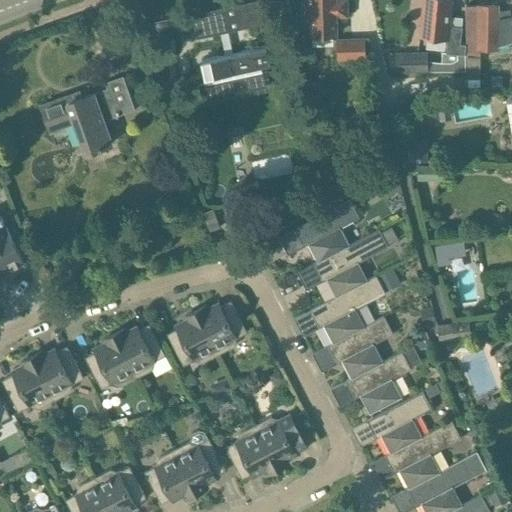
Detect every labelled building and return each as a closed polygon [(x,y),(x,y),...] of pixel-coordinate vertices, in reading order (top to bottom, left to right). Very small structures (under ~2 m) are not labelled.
[(310,0),(311,2),(307,2),(307,18),(311,18),(312,36),(338,35),(337,17),(349,17),(348,0),(310,0)] [(458,54),(459,54),(465,55),(467,55),(467,45),(462,44),(464,26),(450,25),(453,0),(424,0),(420,37),(449,40),(447,53),(458,54)] [(267,46),(234,53),(229,32),(250,27),(244,2),(192,14),(198,38),(221,33),(226,55),(202,60),(205,78),(206,78),(207,82),(199,84),(203,101),(235,93),(233,80),(247,77),(250,90),(267,87),(263,70),(262,70),(261,66),(270,64),(267,46)] [(498,48),(499,47),(511,45),(511,16),(511,10),(500,12),(500,5),(478,5),(466,5),(467,45),(467,55),(467,56),(482,56),(482,49),(498,50),(498,48)] [(366,39),(338,38),(338,60),(367,60),(366,39)] [(428,52),(396,53),(396,74),(429,73),(429,72),(428,61),(428,52)] [(440,62),(428,61),(429,72),(466,72),(465,55),(459,54),(458,54),(447,53),(443,53),(442,62),(440,62)] [(492,87),(503,87),(503,76),(491,76),(492,87)] [(87,153),(112,144),(104,121),(136,110),(124,77),(106,83),(108,89),(73,102),(70,95),(42,106),(51,132),(76,124),(87,153)] [(428,96),(428,112),(441,120),(438,102),(428,96)] [(384,131),(381,113),(364,116),(368,134),(384,131)] [(429,139),(415,139),(414,162),(429,162),(429,139)] [(389,146),(372,150),(376,170),(393,166),(389,146)] [(443,181),(443,165),(420,165),(419,181),(443,181)] [(394,175),(377,185),(384,200),(402,191),(394,175)] [(350,199),(295,228),(299,236),(304,246),(309,244),(317,260),(319,263),(350,247),(350,246),(340,227),(360,217),(350,199)] [(6,274),(25,265),(8,229),(7,230),(0,214),(0,278),(6,275),(6,274)] [(387,244),(398,239),(392,227),(381,232),(387,244)] [(317,260),(313,262),(317,270),(322,281),(327,278),(336,296),(337,298),(367,283),(366,282),(357,264),(368,258),(388,247),(387,244),(381,232),(380,230),(350,246),(350,247),(319,263),(317,260)] [(290,231),(279,236),(283,245),(294,239),(290,231)] [(446,245),(436,246),(439,265),(445,264),(448,259),(446,245)] [(307,265),(297,271),(301,279),(312,273),(307,265)] [(395,269),(380,276),(388,292),(403,284),(395,269)] [(336,296),(309,309),(313,318),(318,328),(324,325),(333,342),(334,344),(366,328),(365,327),(356,308),(386,293),(377,276),(366,282),(367,283),(337,298),(336,296)] [(208,306),(196,312),(219,356),(235,347),(238,339),(248,334),(232,302),(221,307),(219,304),(209,309),(208,306)] [(420,310),(424,324),(436,321),(433,307),(420,310)] [(178,329),(168,335),(184,367),(195,361),(203,364),(219,356),(196,312),(185,318),(187,321),(177,326),(178,329)] [(305,312),(294,317),(298,325),(309,320),(305,312)] [(333,342),(328,344),(333,352),(338,363),(342,360),(351,377),(352,379),(384,363),(384,362),(374,344),(393,334),(385,317),(365,327),(366,328),(334,344),(333,342)] [(489,335),(488,322),(473,323),(475,336),(489,335)] [(440,342),(471,338),(470,323),(439,326),(440,342)] [(126,329),(115,335),(137,379),(154,370),(156,362),(167,357),(150,325),(139,330),(138,327),(128,332),(126,329)] [(103,341),(105,344),(95,349),(97,353),(86,358),(103,390),(113,385),(121,387),(137,379),(115,335),(103,341)] [(84,379),(76,363),(68,347),(57,353),(56,350),(46,355),(44,352),(32,358),(54,402),(72,393),(74,385),(84,379)] [(323,347),(312,353),(316,361),(327,355),(323,347)] [(351,377),(347,379),(351,387),(356,398),(360,395),(370,415),(402,398),(392,379),(412,369),(411,367),(403,352),(384,362),(384,363),(352,379),(351,377)] [(32,358),(21,363),(23,367),(13,372),(15,375),(3,381),(19,413),(31,407),(39,410),(54,402),(32,358)] [(285,379),(280,369),(269,375),(275,385),(285,379)] [(341,382),(330,387),(331,390),(334,396),(345,390),(341,382)] [(435,384),(423,391),(427,398),(439,392),(435,384)] [(423,391),(367,419),(371,427),(377,437),(381,435),(390,452),(391,454),(421,438),(421,437),(412,419),(432,409),(427,398),(423,391)] [(0,424),(0,423),(11,418),(0,397),(0,424)] [(494,421),(511,414),(506,402),(489,409),(494,421)] [(298,455),(296,452),(307,447),(290,415),(280,420),(272,418),(256,426),(278,470),(290,464),(288,460),(298,455)] [(390,452),(386,454),(390,462),(395,472),(399,470),(408,487),(409,489),(440,473),(439,472),(430,455),(462,439),(452,421),(421,437),(421,438),(391,454),(390,452)] [(362,422),(351,427),(355,436),(366,430),(362,422)] [(278,470),(256,426),(239,434),(237,442),(226,448),(243,480),(254,474),(255,477),(265,472),(267,475),(278,470)] [(217,480),(215,477),(226,471),(209,439),(206,432),(200,431),(193,434),(191,442),(175,451),(197,494),(209,488),(207,485),(217,480)] [(173,499),(174,502),(184,497),(186,500),(197,494),(175,451),(158,459),(156,467),(145,472),(162,504),(173,499)] [(408,487),(408,488),(412,496),(418,507),(422,505),(425,511),(450,511),(462,506),(461,505),(456,497),(452,489),(471,478),(486,471),(476,453),(462,460),(439,472),(440,473),(409,489),(408,487)] [(380,457),(370,462),(370,464),(374,471),(385,465),(380,457)] [(4,463),(1,464),(0,465),(0,475),(1,477),(10,473),(4,463)] [(49,476),(57,472),(52,463),(44,467),(49,476)] [(129,511),(138,508),(136,504),(147,499),(130,467),(119,472),(111,470),(95,478),(112,511),(129,511)] [(79,487),(77,495),(66,500),(72,511),(112,511),(95,478),(79,487)] [(494,508),(509,502),(503,486),(487,493),(494,508)] [(402,490),(392,496),(396,504),(407,499),(402,490)] [(488,511),(481,497),(480,495),(477,497),(461,505),(462,506),(450,511),(488,511)]
